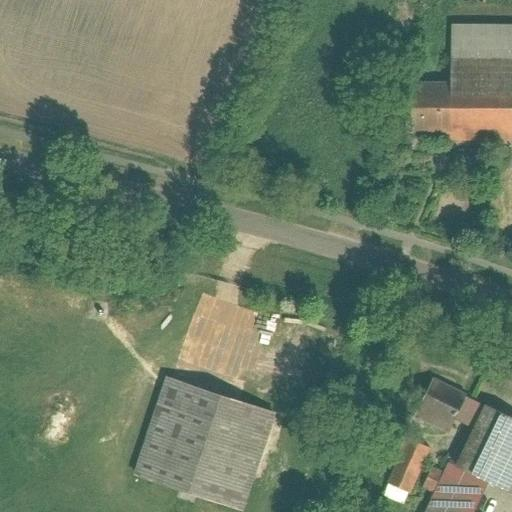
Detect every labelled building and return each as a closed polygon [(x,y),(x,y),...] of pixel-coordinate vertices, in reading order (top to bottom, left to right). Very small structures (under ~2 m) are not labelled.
[(511,24),(448,23),(447,81),(401,80),(400,134),(511,136),(511,24)] [(347,334),(325,330),(321,351),(343,355),(347,334)] [(511,413),(430,375),(378,487),(407,500),(433,443),(454,453),(444,473),(430,467),(421,487),(434,493),(424,511),(476,511),(488,487),(511,497),(511,413)] [(277,413),(167,377),(135,475),(245,511),(277,413)] [(51,409),(42,431),(54,436),(63,415),(51,409)]
